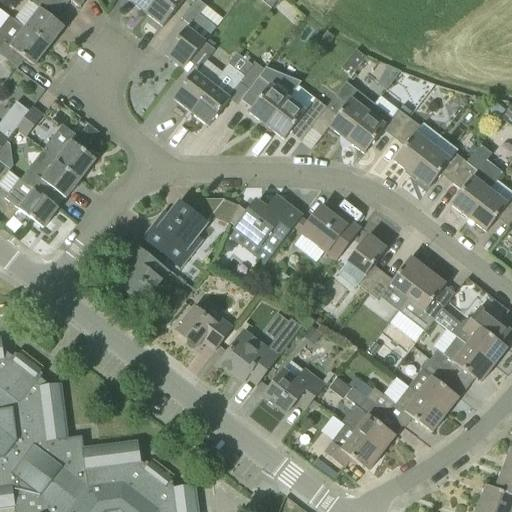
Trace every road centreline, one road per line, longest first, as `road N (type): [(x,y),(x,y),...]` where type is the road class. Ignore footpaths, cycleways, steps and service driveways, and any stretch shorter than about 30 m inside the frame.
road 1 (residential): [(511,291),(366,179),(335,170),(161,167)]
road 2 (residential): [(43,287),(340,511)]
road 3 (residential): [(370,511),(511,399)]
road 4 (residential): [(161,167),(130,180),(43,287)]
road 5 (residential): [(161,167),(79,87),(107,56)]
